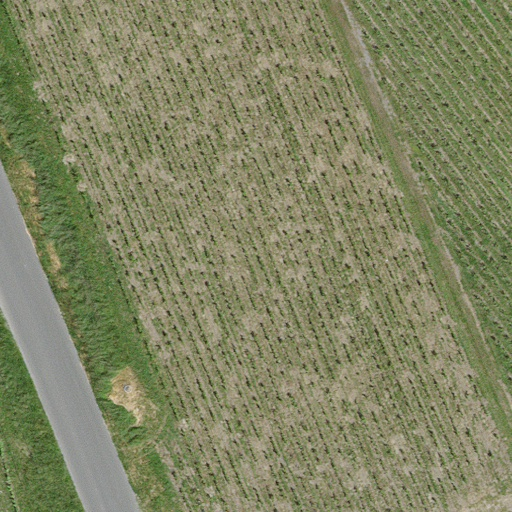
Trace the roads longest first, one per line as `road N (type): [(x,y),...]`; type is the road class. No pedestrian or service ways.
road 1 (track): [(336,0),(511,418)]
road 2 (tertiary): [(0,227),(112,511)]
